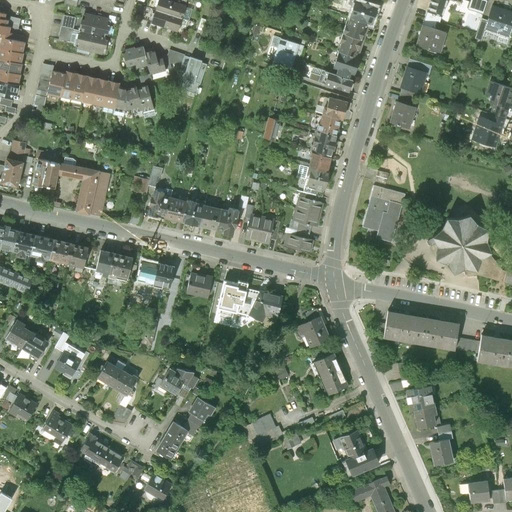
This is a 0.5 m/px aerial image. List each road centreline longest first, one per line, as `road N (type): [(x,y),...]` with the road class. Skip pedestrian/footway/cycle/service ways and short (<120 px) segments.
road 1 (tertiary): [(0,203),(333,282)]
road 2 (tertiary): [(333,282),(345,188),(403,0)]
road 3 (tertiary): [(428,511),(333,282)]
road 4 (tertiary): [(511,322),(333,282)]
road 5 (residential): [(0,363),(124,438)]
road 6 (residential): [(38,51),(101,67),(114,60),(130,0)]
